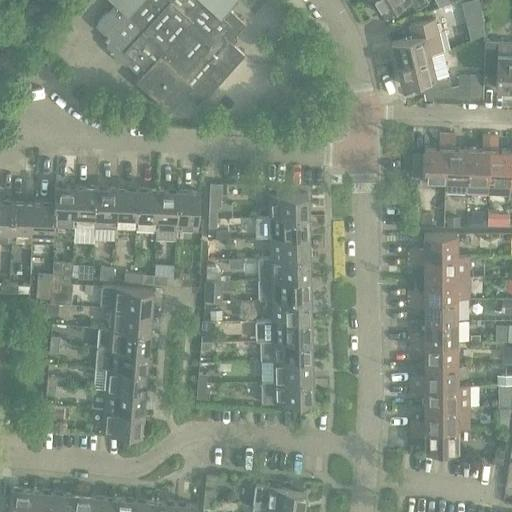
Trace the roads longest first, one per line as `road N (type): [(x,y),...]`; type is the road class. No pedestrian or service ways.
road 1 (residential): [(0,457),(140,465),(180,438),(211,433),(367,448)]
road 2 (residential): [(14,125),(137,145),(363,158)]
road 3 (residential): [(367,448),(363,158)]
road 4 (residential): [(511,120),(364,114)]
road 5 (residential): [(364,114),(357,56),(328,0)]
